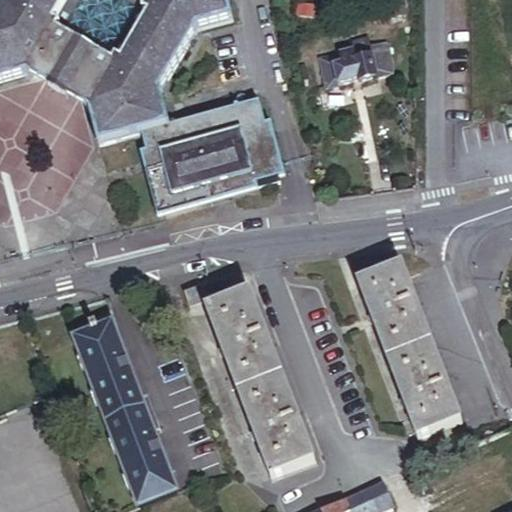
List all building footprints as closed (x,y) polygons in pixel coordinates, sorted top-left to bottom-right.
[(6,0),(7,0),(0,1),(0,76),(25,70),(53,62),(86,80),(94,107),(103,140),(144,131),(166,209),(210,198),(285,179),(283,170),(289,160),(279,156),(264,99),(173,123),(164,89),(202,25),(235,17),(230,0),(6,0)] [(373,52),(372,48),(322,59),(329,89),(360,82),(361,84),(379,80),(373,52)] [(389,48),(373,52),(379,80),(395,77),(389,48)] [(53,62),(25,70),(61,90),(94,107),(86,80),(53,62)] [(511,86),(511,110),(450,125),(456,177),(511,165),(511,79),(511,80),(511,86)] [(407,270),(361,287),(418,440),(464,423),(407,270)] [(225,280),(186,294),(191,308),(230,295),(225,280)] [(253,297),(209,314),(272,481),(316,465),(253,297)] [(115,326),(75,340),(138,510),(178,495),(115,326)] [(398,481),(330,511),(390,511),(392,511),(400,511),(410,507),(398,481)]
